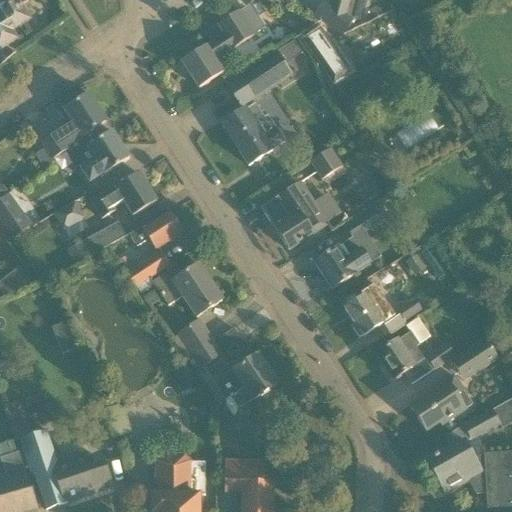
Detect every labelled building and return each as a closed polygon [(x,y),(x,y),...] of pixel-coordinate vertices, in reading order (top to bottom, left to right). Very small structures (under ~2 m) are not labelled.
[(0,0),(0,60),(2,60),(0,55),(0,51),(15,42),(10,33),(28,22),(20,9),(28,4),(25,0),(0,0)] [(331,0),(330,6),(324,3),(314,17),(342,37),(353,21),(346,16),(349,0),(331,0)] [(217,26),(224,36),(205,48),(181,63),(198,90),(223,74),(216,63),(233,51),(253,38),(237,13),(217,26)] [(317,23),(299,35),(324,74),(328,82),(347,70),(317,23)] [(274,54),(226,86),(241,109),(270,90),(263,79),(282,66),(274,54)] [(81,139),(105,123),(88,96),(79,102),(75,96),(60,106),(72,124),(42,144),(53,161),(69,150),(68,149),(82,140),(81,139)] [(273,130),(266,119),(264,121),(254,106),(246,112),(245,111),(222,126),(248,167),(284,143),(274,129),(273,130)] [(397,155),(437,127),(426,113),(387,140),(397,155)] [(72,158),(88,184),(102,175),(103,176),(129,160),(111,133),(72,158)] [(309,164),(321,182),(342,169),(330,151),(309,164)] [(89,202),(101,221),(115,212),(113,209),(123,203),(132,218),(156,204),(138,175),(115,189),(114,186),(89,202)] [(300,183),(260,210),(288,252),(328,226),(327,225),(313,205),(300,183)] [(0,200),(0,226),(11,242),(31,228),(8,195),(0,200)] [(64,231),(84,217),(68,195),(48,210),(64,231)] [(148,241),(154,251),(182,233),(170,214),(143,232),(141,229),(128,236),(136,249),(148,241)] [(344,229),(353,242),(371,230),(363,217),(344,229)] [(409,236),(418,249),(430,241),(420,228),(409,236)] [(74,247),(82,261),(105,249),(97,235),(74,247)] [(313,265),(331,291),(370,266),(360,251),(346,261),(338,248),(313,265)] [(124,276),(135,291),(170,267),(160,252),(124,276)] [(152,284),(168,308),(180,299),(194,320),(221,302),(198,267),(173,283),(166,274),(152,284)] [(18,271),(8,279),(20,294),(32,288),(18,271)] [(437,285),(423,295),(430,305),(444,295),(437,285)] [(364,298),(344,311),(354,326),(352,329),(358,337),(361,337),(362,338),(379,327),(383,324),(394,317),(380,296),(373,286),(361,294),(364,298)] [(463,290),(452,296),(462,311),(472,305),(463,290)] [(397,312),(405,324),(421,313),(414,301),(397,312)] [(409,335),(398,342),(398,341),(375,357),(392,383),(415,367),(423,361),(415,349),(430,339),(417,320),(404,328),(409,335)] [(176,338),(190,358),(213,342),(199,322),(176,338)] [(451,363),(464,383),(498,361),(485,341),(451,363)] [(213,342),(190,358),(199,371),(222,355),(213,342)] [(425,358),(434,372),(455,358),(445,344),(425,358)] [(214,386),(225,402),(230,398),(238,411),(250,402),(250,403),(277,385),(258,356),(231,374),(214,386)] [(172,374),(178,393),(195,388),(189,369),(172,374)] [(453,377),(408,407),(426,433),(439,424),(441,427),(458,416),(466,411),(465,410),(471,406),(462,393),(463,393),(453,377)] [(511,399),(504,404),(462,428),(470,443),(500,427),(501,430),(511,423),(511,399)] [(107,413),(112,437),(128,433),(123,410),(107,413)] [(17,441),(29,475),(33,474),(45,511),(113,489),(104,462),(88,468),(84,455),(60,463),(57,454),(60,452),(57,441),(50,443),(46,431),(17,441)] [(0,511),(38,511),(26,471),(24,472),(19,454),(16,455),(12,441),(0,444),(0,462),(4,476),(0,477),(0,511)] [(475,496),(485,496),(486,496),(483,456),(474,461),(464,442),(426,462),(444,495),(467,482),(475,496)] [(486,496),(485,496),(485,511),(511,511),(511,454),(483,456),(486,496)] [(150,495),(149,511),(197,511),(198,495),(191,495),(191,463),(185,457),(161,457),(155,463),(155,495),(150,495)] [(262,483),(262,462),(224,462),(224,495),(241,495),(240,511),(272,511),(272,483),(262,483)] [(425,511),(427,506),(431,507),(432,499),(423,497),(421,508),(412,507),(410,511),(425,511)]
